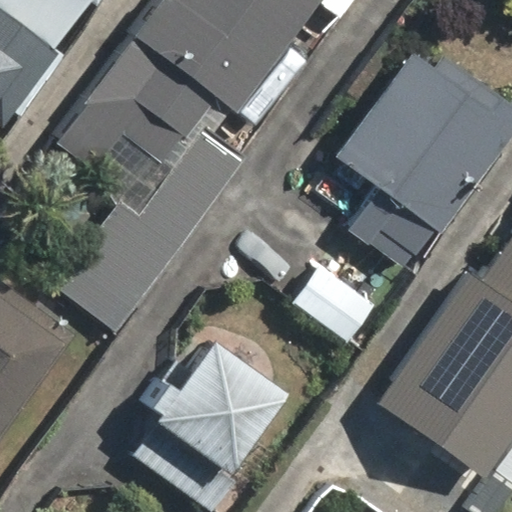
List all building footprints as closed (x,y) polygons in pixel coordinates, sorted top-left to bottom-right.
[(0,0),(0,16),(43,49),(78,0),(0,0)] [(111,331),(229,170),(175,131),(200,97),(225,115),(308,0),(152,0),(44,149),(109,197),(46,283),(111,331)] [(0,115),(6,120),(53,56),(43,49),(0,16),(0,115)] [(431,234),(511,113),(511,99),(435,48),(425,63),(398,45),(326,153),(365,179),(336,223),(399,266),(423,229),(431,234)] [(475,478),(511,421),(511,213),(471,275),(459,267),(367,405),(475,478)] [(366,297),(307,260),(283,298),(342,335),(366,297)] [(1,298),(0,297),(0,419),(68,327),(11,285),(1,298)] [(221,466),(275,384),(196,332),(117,451),(204,509),(230,471),(221,466)]
